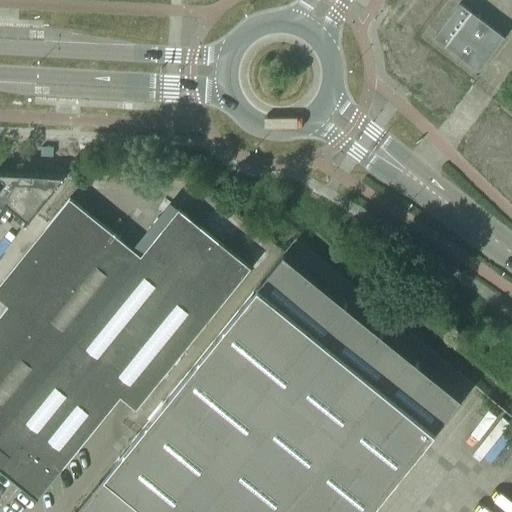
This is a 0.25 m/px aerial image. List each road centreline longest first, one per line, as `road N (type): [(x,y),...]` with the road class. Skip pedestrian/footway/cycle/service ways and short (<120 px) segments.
road 1 (tertiary): [(235,49),(191,58),(0,48)]
road 2 (tertiary): [(0,77),(232,98)]
road 3 (tertiary): [(511,257),(409,177)]
road 4 (tertiary): [(296,127),(409,177)]
